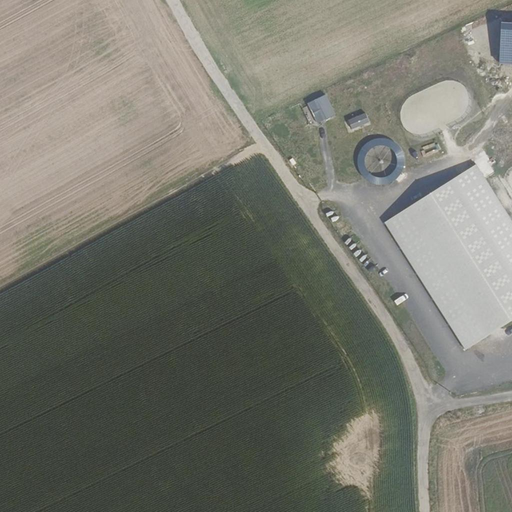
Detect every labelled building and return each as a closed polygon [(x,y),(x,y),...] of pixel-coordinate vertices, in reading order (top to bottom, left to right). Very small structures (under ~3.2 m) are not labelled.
[(511,20),(502,20),(500,65),(511,64),(511,20)] [(334,114),(325,96),(307,104),(316,123),(334,114)] [(365,112),(348,120),(352,129),(369,122),(365,112)] [(511,320),(511,223),(472,162),(380,221),(464,351),(511,320)] [(511,168),(501,175),(511,191),(511,168)]
